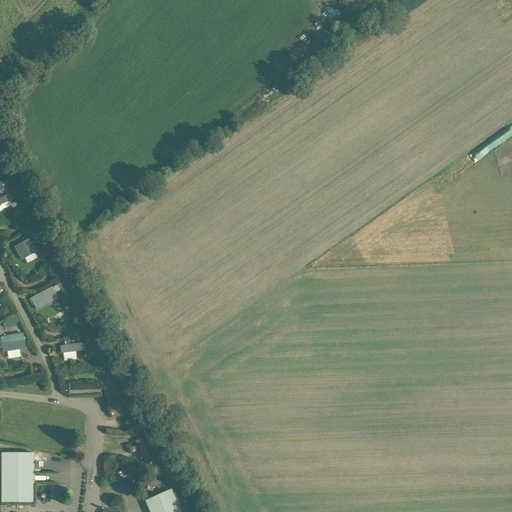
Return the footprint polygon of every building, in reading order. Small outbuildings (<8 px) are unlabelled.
[(346,0),(355,13),(374,0),(346,0)] [(0,206),(11,202),(7,192),(0,195),(0,206)] [(22,265),(37,258),(26,238),(12,245),(22,265)] [(65,314),(55,292),(46,297),(56,318),(65,314)] [(7,330),(0,334),(0,335),(10,353),(18,348),(7,330)] [(84,350),(79,340),(54,343),(55,354),(84,350)] [(99,374),(66,374),(66,392),(99,392),(99,374)] [(126,440),(124,456),(140,457),(142,442),(126,440)] [(1,503),(34,503),(34,453),(1,453),(1,503)] [(121,465),(120,474),(138,475),(138,466),(121,465)] [(144,501),(149,511),(180,511),(171,489),(144,501)]
